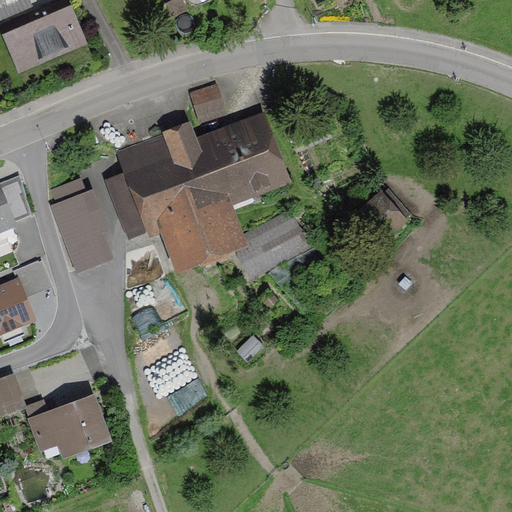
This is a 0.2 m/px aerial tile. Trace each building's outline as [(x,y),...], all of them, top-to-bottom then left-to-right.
[(26,0),(4,0),(0,2),(0,18),(29,6),(26,0)] [(22,66),(80,41),(64,3),(5,27),(22,66)] [(199,117),(223,109),(216,88),(192,95),(199,117)] [(202,265),(232,254),(229,245),(232,244),(215,198),(277,175),(260,127),(197,151),(188,128),(119,154),(127,176),(113,182),(130,229),(169,215),(187,261),(198,257),(202,265)] [(75,181),(54,190),(59,205),(54,207),(68,244),(67,245),(76,268),(100,259),(91,236),(96,234),(75,181)] [(0,193),(0,228),(12,224),(0,193)] [(372,240),(396,219),(382,203),(358,224),(372,240)] [(291,215),(234,245),(251,276),(310,244),(303,231),(300,232),(291,215)] [(307,232),(334,262),(349,248),(332,230),(320,221),(307,232)] [(0,332),(34,319),(19,282),(0,289),(0,332)] [(0,379),(0,416),(22,409),(10,376),(0,379)] [(66,450),(104,435),(92,402),(48,418),(41,401),(27,407),(43,448),(62,440),(66,450)]
